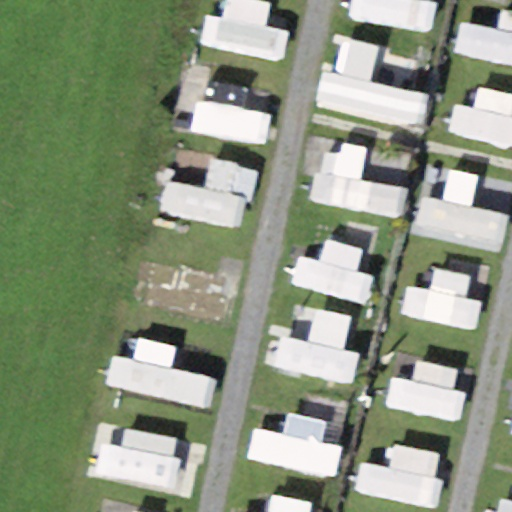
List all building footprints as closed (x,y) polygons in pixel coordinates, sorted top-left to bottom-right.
[(383,0),(383,1),(374,0),(354,0),(351,27),(428,38),(434,0),(383,0)] [(211,52),(273,64),(282,13),(220,1),(211,52)] [(511,28),(475,19),(465,56),(511,67),(511,28)] [(344,60),(334,113),(419,130),(424,103),(392,97),(397,71),(344,60)] [(197,143),(266,150),(270,106),(202,100),(197,143)] [(456,140),(511,147),(511,119),(459,113),(456,140)] [(316,214),(401,220),(403,198),(359,195),(362,160),(320,157),(316,214)] [(167,184),(161,222),(244,234),(250,196),(167,184)] [(411,297),(406,320),(457,331),(462,308),(411,297)] [(395,384),(389,411),(458,427),(464,401),(395,384)] [(249,469),(333,487),(345,435),(286,422),(282,441),(256,436),(249,469)] [(380,448),(370,501),(435,511),(444,459),(380,448)] [(316,511),(275,501),(272,511),(316,511)]
